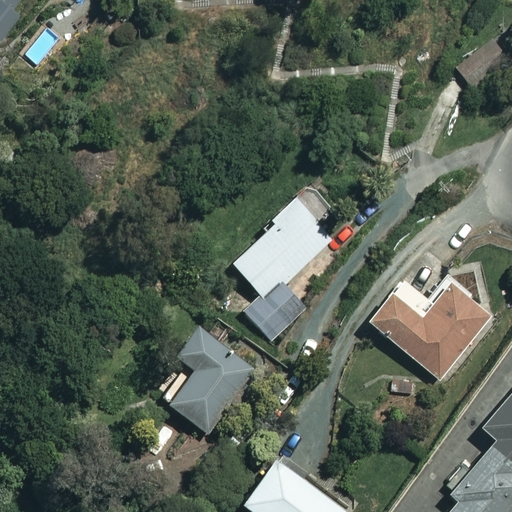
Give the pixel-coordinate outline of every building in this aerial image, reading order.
[(25,0),(0,0),(0,41),(1,42),(25,0)] [(507,63),(483,36),(450,66),(474,93),(507,63)] [(277,277),(282,283),(328,239),(288,197),(264,220),(267,223),(226,263),(258,295),(277,277)] [(277,277),(258,295),(241,311),(270,341),(305,307),(282,283),(277,277)] [(397,281),(364,321),(437,380),(488,317),(446,283),(427,305),(397,281)] [(251,370),(189,324),(167,354),(188,369),(163,403),(205,434),(251,370)] [(487,443),(511,463),(511,388),(478,430),(489,440),(487,443)] [(463,461),(442,486),(448,491),(446,494),(452,499),(468,511),(511,511),(511,463),(487,443),(468,466),(463,461)] [(343,511),(267,457),(235,503),(247,511),(343,511)] [(468,511),(452,499),(441,511),(468,511)]
